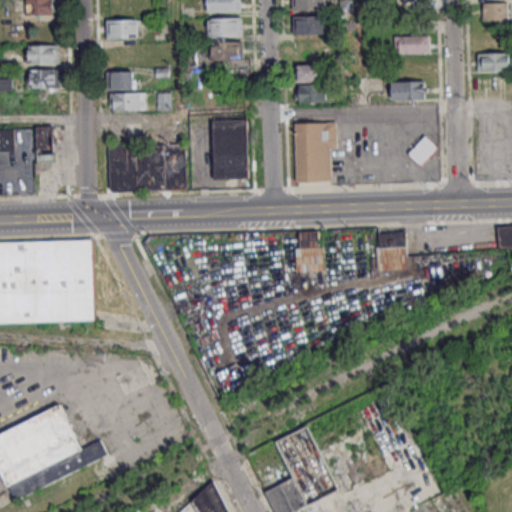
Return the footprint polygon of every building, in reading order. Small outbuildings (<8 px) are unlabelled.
[(27,0),(27,15),(54,15),(53,0),(27,0)] [(206,0),(207,10),(240,10),(239,0),(206,0)] [(292,0),(293,9),(325,9),(324,0),(292,0)] [(507,1),(483,1),(483,22),(507,22),(507,1)] [(293,16),(293,34),(326,34),(326,16),(293,16)] [(241,17),(208,17),(208,35),(241,35),(241,17)] [(140,19),(107,19),(107,37),(140,37),(140,19)] [(430,52),(430,35),(395,35),(395,52),(430,52)] [(244,60),(244,41),(211,41),(211,60),(244,60)] [(59,45),(28,45),(28,63),(59,63),(59,45)] [(510,71),(510,52),(478,52),(478,71),(510,71)] [(299,102),(328,102),(328,82),(322,82),(322,64),(299,64),(299,102)] [(60,68),(30,68),(30,86),(60,86),(60,68)] [(136,89),(136,70),(110,70),(110,89),(136,89)] [(392,80),(392,99),(426,99),(426,80),(392,80)] [(147,109),(147,92),(111,92),(111,109),(147,109)] [(158,109),(172,109),(172,92),(158,92),(158,109)] [(213,179),(248,179),(248,119),(213,119),(213,179)] [(295,181),(331,181),(331,148),(337,148),(337,121),(295,122),(295,181)] [(54,126),(37,126),(37,161),(54,161),(54,126)] [(0,151),(5,151),(5,139),(13,139),(13,128),(0,128),(0,151)] [(408,153),(419,165),(437,147),(426,136),(408,153)] [(187,143),(110,143),(110,191),(187,191),(187,143)] [(378,247),(406,247),(406,228),(378,228),(378,247)] [(301,247),(318,247),(318,231),(301,231),(301,247)] [(0,321),(98,318),(96,243),(13,246),(0,246),(0,321)] [(0,468),(13,498),(109,456),(101,439),(81,448),(63,405),(0,432),(0,468)] [(296,511),(309,505),(292,478),(265,494),(275,511),(296,511)] [(230,511),(220,485),(191,496),(196,511),(230,511)]
